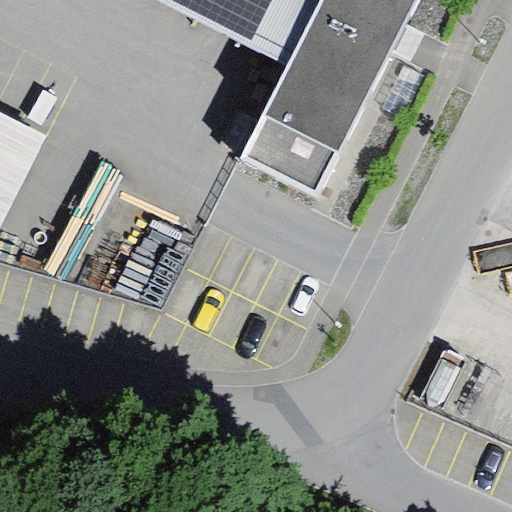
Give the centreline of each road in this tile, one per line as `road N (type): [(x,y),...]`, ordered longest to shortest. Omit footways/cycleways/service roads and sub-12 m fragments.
road 1 (residential): [(511,96),(364,376),(316,406),(244,416)]
road 2 (residential): [(244,416),(163,408),(0,364)]
road 3 (residential): [(244,416),(459,511)]
